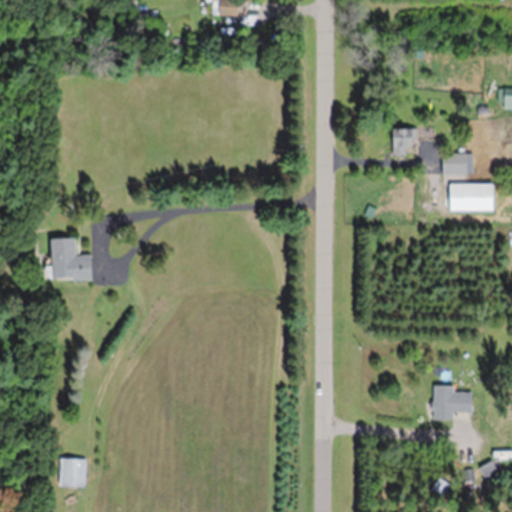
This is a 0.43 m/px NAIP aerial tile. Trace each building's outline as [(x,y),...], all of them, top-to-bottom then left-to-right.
[(234,0),(213,0),(213,15),(234,15),(234,0)] [(511,88),(499,88),(498,107),(511,107),(511,88)] [(407,146),(414,146),(414,129),(387,129),(387,154),(407,154),(407,146)] [(470,174),(470,153),(437,153),(437,174),(470,174)] [(444,212),(489,212),(489,183),(444,183),(444,212)] [(45,238),(46,281),(87,281),(87,255),(72,255),(71,238),(45,238)] [(450,386),(430,386),(429,420),(449,420),(449,412),(468,412),(469,393),(450,393),(450,386)] [(83,459),(55,459),(55,487),(83,487),(83,459)] [(483,478),(494,472),(489,461),(477,468),(483,478)]
